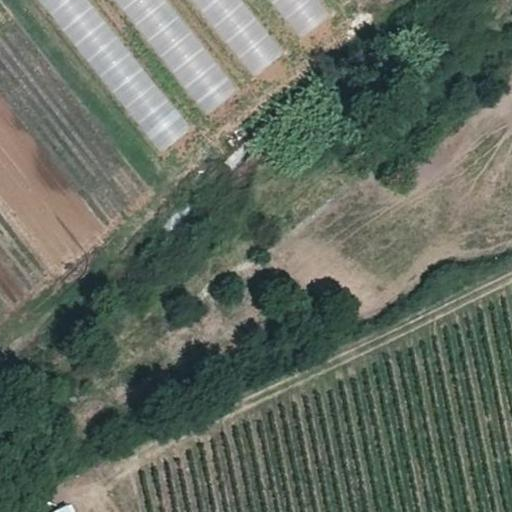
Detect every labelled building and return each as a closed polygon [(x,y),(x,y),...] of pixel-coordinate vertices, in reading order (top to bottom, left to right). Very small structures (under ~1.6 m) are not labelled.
[(40,0),(49,9),(57,0),(40,0)] [(299,36),(326,17),(314,0),(289,0),(279,7),(299,36)] [(191,91),(204,111),(236,91),(223,71),(191,91)] [(162,150),(190,126),(162,93),(141,111),(130,98),(123,104),(162,150)] [(252,288),(241,272),(224,285),(234,299),(252,288)] [(74,511),(71,503),(48,511),(74,511)]
